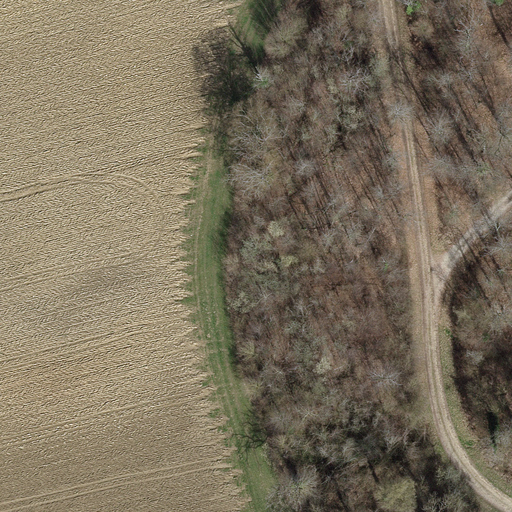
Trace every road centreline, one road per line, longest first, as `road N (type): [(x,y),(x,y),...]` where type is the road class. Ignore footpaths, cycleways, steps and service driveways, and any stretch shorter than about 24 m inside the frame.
road 1 (track): [(394,0),(435,370),(477,493),(511,510)]
road 2 (track): [(425,285),(511,199)]
